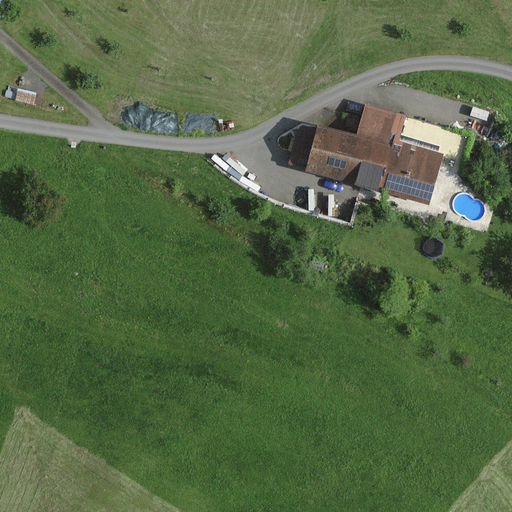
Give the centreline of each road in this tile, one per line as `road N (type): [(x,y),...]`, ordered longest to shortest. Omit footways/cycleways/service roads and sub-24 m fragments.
road 1 (unclassified): [(0,122),(188,146),(231,144),(405,68),(458,64),(511,73)]
road 2 (track): [(122,139),(0,33)]
